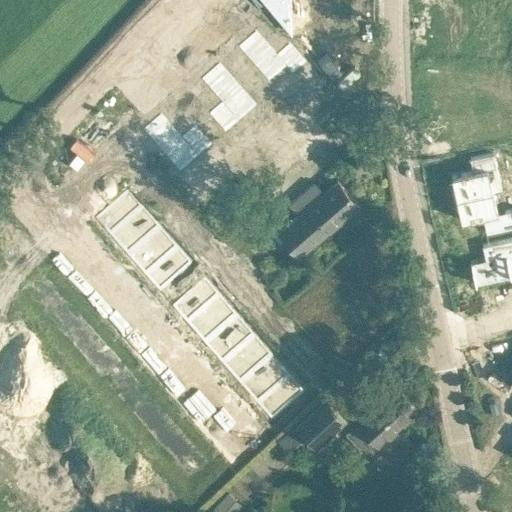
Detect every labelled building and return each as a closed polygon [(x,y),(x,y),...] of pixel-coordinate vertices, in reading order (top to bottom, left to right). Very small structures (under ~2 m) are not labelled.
[(289,0),(263,0),(285,26),(290,31),(289,0)] [(339,0),(313,0),(313,6),(319,6),(320,50),(351,49),(350,4),(339,4),(339,0)] [(453,0),(453,11),(438,11),(439,55),(471,55),(470,18),(501,18),(500,0),(453,0)] [(256,29),(237,45),(269,81),(286,66),(292,73),(307,61),(289,41),(276,52),(256,29)] [(219,61),(200,77),(221,101),(208,112),(225,132),(257,104),(219,61)] [(481,81),(445,84),(449,137),(485,134),(481,81)] [(239,171),(263,152),(287,182),(336,143),(293,89),(220,147),(239,171)] [(161,111),(142,128),(180,171),(212,144),(194,124),(181,135),(161,111)] [(453,183),(450,184),(452,197),(493,188),(494,189),(503,187),(495,150),(469,156),(472,169),(451,173),(453,183)] [(164,171),(158,177),(166,186),(172,180),(164,171)] [(338,179),(279,230),(300,255),(359,203),(338,179)] [(172,180),(166,186),(174,195),(180,189),(172,180)] [(493,188),(452,197),(455,211),(459,210),(461,220),(482,215),(486,232),(511,226),(511,207),(498,210),(494,189),(493,188)] [(128,190),(96,218),(111,235),(143,207),(128,190)] [(143,207),(111,235),(128,255),(160,227),(143,207)] [(196,215),(189,221),(198,230),(204,224),(196,215)] [(204,224),(198,230),(206,238),(212,233),(204,224)] [(160,227),(128,255),(146,275),(178,247),(160,227)] [(485,257),(470,260),(475,284),(511,275),(511,236),(482,243),(485,257)] [(178,247),(146,275),(160,291),(192,263),(178,247)] [(238,262),(232,268),(240,277),(246,271),(238,262)] [(246,271),(240,277),(248,286),(254,280),(246,271)] [(205,279),(173,307),(188,323),(220,295),(205,279)] [(220,295),(188,323),(205,343),(237,315),(220,295)] [(274,302),(268,307),(276,316),(282,311),(274,302)] [(282,311),(276,316),(285,325),(291,320),(282,311)] [(237,315),(205,343),(223,364),(255,336),(237,315)] [(255,336),(223,364),(241,384),(273,356),(255,336)] [(315,338),(309,343),(317,352),(323,347),(315,338)] [(323,347),(317,352),(325,361),(331,356),(323,347)] [(273,356),(241,384),(258,404),(290,376),(273,356)] [(290,376),(258,404),(272,420),(304,392),(290,376)] [(398,383),(357,421),(378,445),(380,443),(394,459),(409,445),(394,430),(420,406),(398,383)] [(291,454),(308,438),(316,448),(347,419),(326,397),(300,422),(280,441),(291,454)] [(229,511),(219,503),(210,511),(229,511)]
